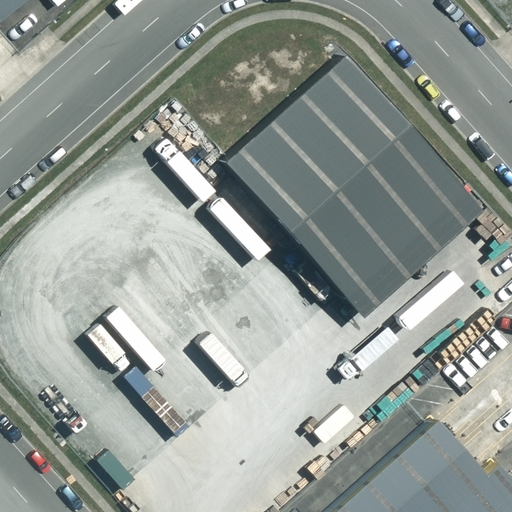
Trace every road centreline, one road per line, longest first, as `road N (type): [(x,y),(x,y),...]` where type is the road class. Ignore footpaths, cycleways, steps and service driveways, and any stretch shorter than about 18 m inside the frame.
road 1 (unclassified): [(0,157),(179,0)]
road 2 (unclassified): [(396,0),(511,129)]
